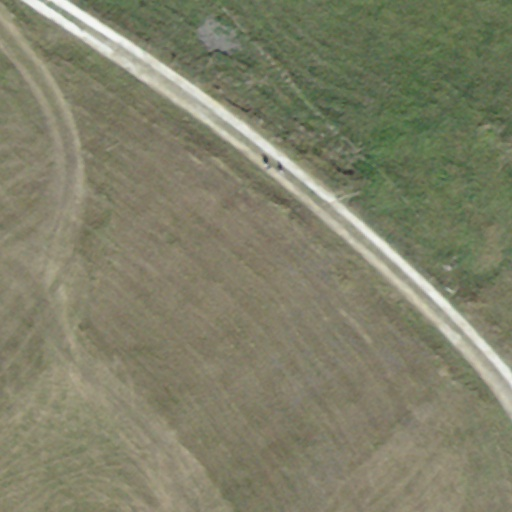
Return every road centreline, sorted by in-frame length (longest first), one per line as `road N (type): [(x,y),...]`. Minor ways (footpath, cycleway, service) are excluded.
road 1 (track): [(419,295),(37,0)]
road 2 (track): [(419,295),(511,409)]
